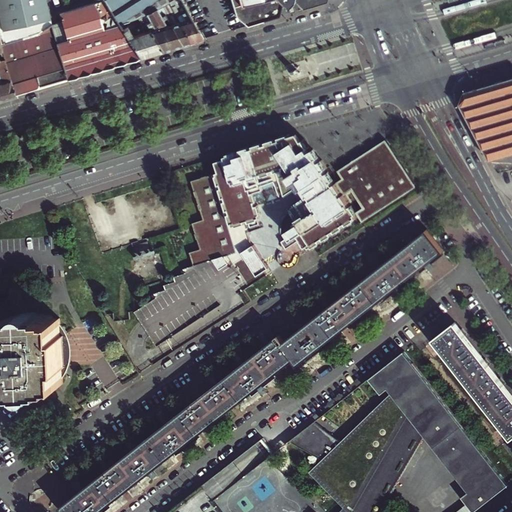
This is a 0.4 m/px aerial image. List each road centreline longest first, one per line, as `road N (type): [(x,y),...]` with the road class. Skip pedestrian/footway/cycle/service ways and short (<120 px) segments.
road 1 (residential): [(455,228),(430,207),(411,212),(0,485)]
road 2 (primary): [(0,203),(396,87)]
road 3 (residential): [(137,511),(468,268)]
road 4 (primary): [(368,10),(0,116)]
road 5 (secondary): [(511,229),(430,78)]
road 6 (secondary): [(396,87),(475,213)]
